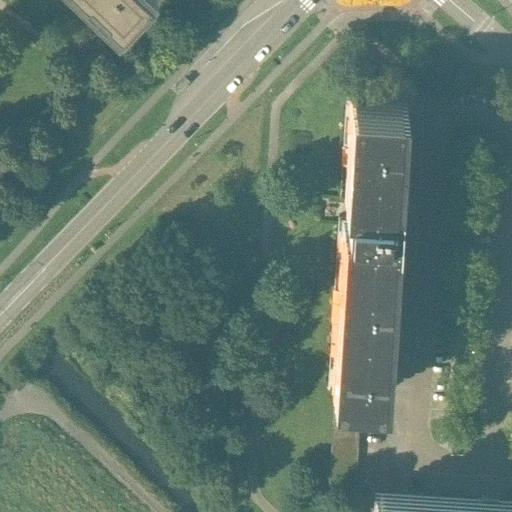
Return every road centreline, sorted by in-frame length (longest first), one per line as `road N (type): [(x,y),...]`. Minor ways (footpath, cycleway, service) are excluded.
road 1 (residential): [(490,465),(509,113),(437,109),(415,461)]
road 2 (tertiary): [(0,312),(215,91)]
road 3 (tertiary): [(215,91),(332,3)]
